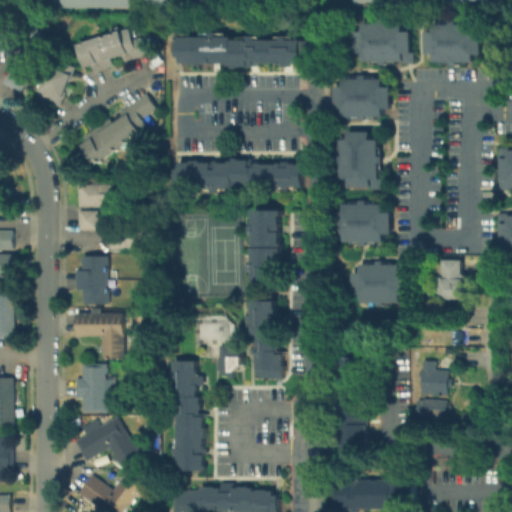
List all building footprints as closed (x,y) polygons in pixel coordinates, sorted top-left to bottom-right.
[(57,8),(57,0),(218,0),(218,8),(57,8)] [(500,0),(500,3),(473,3),(473,14),(462,14),(461,4),(358,5),(358,0),(500,0)] [(367,22),(383,22),(383,19),(390,19),(390,22),(407,22),(407,31),(414,31),(414,52),(417,52),(417,63),(406,63),(406,61),(390,61),(390,64),(384,64),(384,61),(368,61),(368,51),(359,50),(359,31),(367,31),(367,22)] [(437,23),(454,23),(454,20),(460,20),(460,24),(477,24),(477,32),(484,32),(484,54),(476,54),(476,62),(460,62),(460,65),(454,65),(454,62),(438,62),(438,52),(429,52),(429,32),(437,32),(437,23)] [(78,43),(84,67),(91,65),(93,71),(113,65),(111,58),(122,55),(123,61),(146,54),(141,36),(133,38),(130,28),(78,43)] [(0,51),(13,52),(13,29),(0,29),(0,51)] [(239,37),(252,37),(252,35),(261,35),(261,38),(287,38),(287,35),(293,35),(293,37),(316,38),(316,65),(306,65),(306,66),(287,66),(287,63),(262,63),(262,66),(183,65),(183,57),(180,57),(180,34),(239,35),(239,37)] [(2,82),(20,93),(33,70),(26,66),(38,45),(27,38),(2,82)] [(60,106),(73,69),(51,61),(38,98),(60,106)] [(347,78),(363,78),(363,74),(369,74),(369,78),(386,78),(386,86),(394,86),(394,108),(386,108),(386,116),(370,116),(370,120),(364,120),(364,116),(347,116),(347,106),(339,106),(339,86),(347,86),(347,78)] [(84,146),(88,143),(85,137),(113,118),(117,124),(125,118),(121,111),(150,91),(163,110),(145,122),(150,131),(97,167),(84,146)] [(344,138),(344,155),(340,155),(340,161),(344,161),(344,178),(352,178),(352,186),(373,186),(373,189),(384,189),(384,178),(382,178),(382,162),(386,162),(386,156),(382,156),(382,139),(374,139),(374,131),(352,131),(352,139),(344,138)] [(511,190),(501,190),(501,178),(503,178),(503,158),(502,158),(502,147),(511,147),(511,190)] [(201,158),(232,158),(232,156),(253,156),(253,159),(278,159),(278,157),(304,157),(304,183),(290,183),(290,187),(180,186),(180,182),(175,182),(175,163),(181,163),(181,156),(201,156),(201,158)] [(78,205),(119,206),(120,184),(79,183),(78,205)] [(346,203),(363,203),(363,199),(369,199),(369,203),(386,203),(386,212),(394,212),(393,233),(386,233),(386,242),(369,242),(369,245),(363,245),(363,242),(347,241),(347,231),(339,231),(339,211),(346,211),(346,203)] [(98,209),(78,210),(79,229),(98,229),(98,209)] [(285,276),(285,285),(258,285),(258,276),(254,276),(255,212),(285,212),(285,276)] [(511,253),(511,255),(501,255),(501,242),(503,242),(503,222),(502,222),(502,212),(511,212),(511,253)] [(0,248),(13,249),(13,229),(0,228),(0,248)] [(0,252),(0,278),(13,279),(14,253),(0,252)] [(112,258),(111,306),(86,306),(86,292),(80,292),(80,270),(86,270),(86,258),(112,258)] [(364,263),(380,263),(380,260),(387,260),(387,264),(404,264),(404,272),(411,272),(411,294),(403,294),(403,302),(387,302),(387,306),(381,305),(381,302),(365,302),(365,292),(356,292),(356,272),(364,272),(364,263)] [(443,301),(443,260),(466,261),(466,301),(443,301)] [(0,333),(13,333),(13,285),(0,285),(0,333)] [(252,359),(255,301),(283,302),(282,324),(296,325),(295,344),(288,344),(286,381),(258,379),(259,359),(252,359)] [(129,336),(129,357),(106,357),(106,336),(81,336),(81,315),(129,315),(129,336)] [(223,370),(218,370),(218,359),(223,359),(223,345),(244,345),(244,370),(223,370)] [(371,360),(371,447),(341,447),(341,360),(371,360)] [(211,413),(210,473),(178,472),(179,455),(173,455),(174,449),(176,449),(178,362),(204,363),(204,381),(205,381),(205,413),(211,413)] [(450,372),(449,394),(425,393),(426,362),(439,362),(439,372),(450,372)] [(110,368),(110,412),(87,412),(87,398),(79,398),(79,379),(87,379),(87,368),(110,368)] [(0,375),(13,375),(13,422),(0,422),(0,375)] [(420,416),(421,397),(451,399),(449,418),(420,416)] [(78,441),(120,417),(143,456),(126,466),(116,448),(91,462),(78,441)] [(0,436),(11,437),(11,449),(14,449),(14,484),(0,483),(0,436)] [(95,476),(117,491),(130,473),(149,487),(130,511),(107,511),(82,493),(95,476)] [(311,511),(311,478),(327,478),(327,511),(311,511)] [(339,511),(339,479),(418,479),(418,511),(392,511),(392,509),(364,509),(364,511),(339,511)] [(256,489),(256,492),(277,492),(277,497),(284,497),(284,511),(176,511),(176,498),(183,498),(183,491),(203,492),(203,489),(256,489)] [(0,511),(0,496),(14,496),(14,511),(0,511)]
